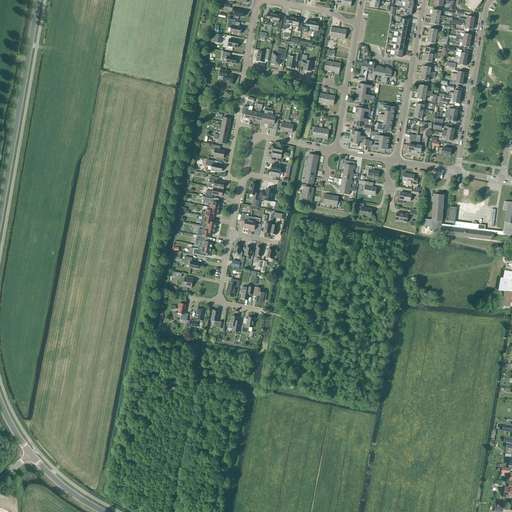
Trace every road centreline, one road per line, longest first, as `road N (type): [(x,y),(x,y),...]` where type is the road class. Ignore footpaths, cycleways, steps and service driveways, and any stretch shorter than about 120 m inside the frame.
road 1 (secondary): [(0,214),(37,0)]
road 2 (residential): [(457,173),(492,0)]
road 3 (residential): [(395,162),(424,0)]
road 4 (residential): [(336,150),(357,24)]
